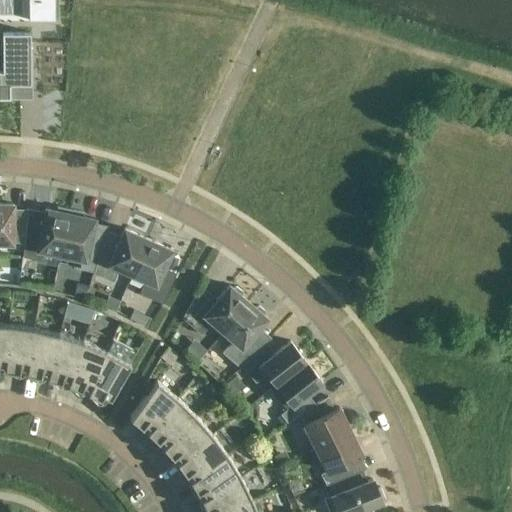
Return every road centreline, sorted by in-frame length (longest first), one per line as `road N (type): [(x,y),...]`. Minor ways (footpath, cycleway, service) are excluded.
road 1 (residential): [(419,511),(393,433),(336,340),(276,276),(173,209)]
road 2 (track): [(511,86),(296,16),(264,14)]
road 3 (residential): [(173,209),(268,8)]
road 4 (residential): [(171,511),(138,466),(85,426),(24,404),(0,408)]
road 5 (residential): [(173,209),(75,176),(0,167)]
